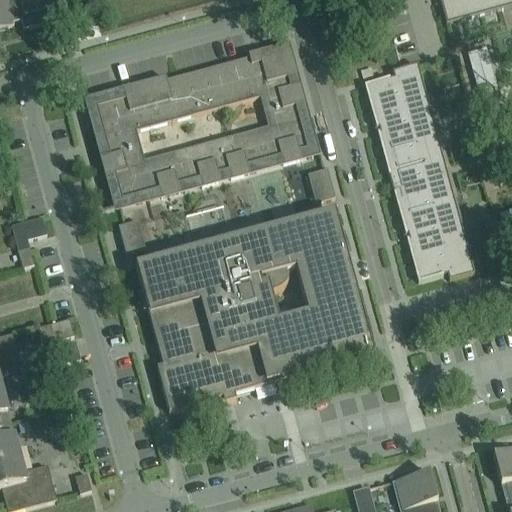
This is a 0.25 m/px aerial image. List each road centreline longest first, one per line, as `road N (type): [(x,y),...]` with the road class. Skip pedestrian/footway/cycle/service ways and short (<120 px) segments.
road 1 (residential): [(138,511),(20,81),(298,9)]
road 2 (unclassified): [(298,9),(420,440)]
road 3 (residential): [(146,511),(420,440)]
